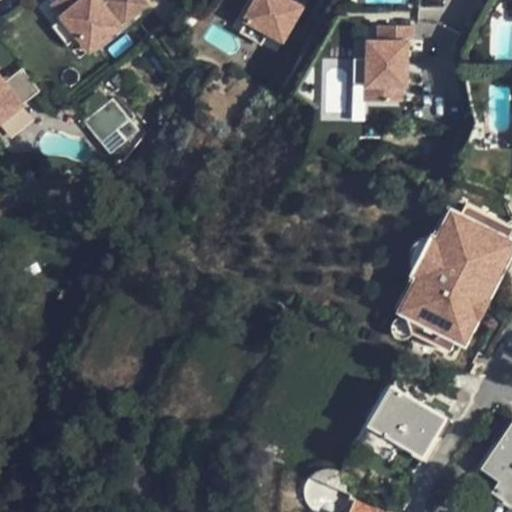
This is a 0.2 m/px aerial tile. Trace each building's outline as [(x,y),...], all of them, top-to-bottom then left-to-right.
[(53,0),(89,50),(154,5),(150,0),(53,0)] [(286,43),(311,0),(251,0),(242,17),(286,43)] [(416,33),(416,21),(380,22),(380,34),(416,33)] [(368,98),(412,98),(411,36),(368,36),(368,98)] [(0,123),(26,106),(0,64),(0,123)] [(24,66),(11,76),(29,99),(42,89),(24,66)] [(115,95),(87,118),(114,152),(142,129),(115,95)] [(412,326),(469,352),(511,257),(511,223),(451,196),(400,307),(417,315),(412,326)] [(421,453),(443,415),(394,385),(392,386),(369,422),(400,440),(421,453)] [(390,456),(400,440),(369,422),(360,438),(390,456)] [(494,487),(511,498),(511,422),(484,465),(501,477),(494,487)] [(385,511),(386,511),(357,498),(349,511),(385,511)]
